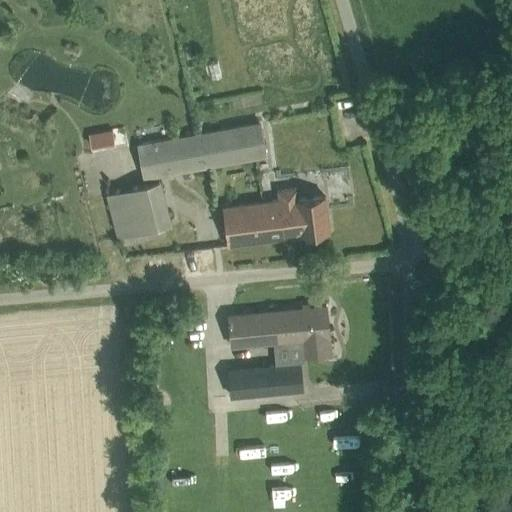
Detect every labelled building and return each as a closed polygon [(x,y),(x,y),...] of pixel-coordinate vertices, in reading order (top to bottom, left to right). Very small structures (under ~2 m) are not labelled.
[(260,121),(139,144),(146,175),(266,152),(260,121)] [(126,145),(124,126),(90,128),(92,148),(126,145)] [(159,180),(108,193),(119,235),(171,221),(159,180)] [(329,229),(324,194),(298,197),(297,195),(223,205),(228,243),(302,233),(302,232),(329,229)] [(303,337),(305,354),(331,351),(326,304),(228,313),(232,343),(303,337)] [(301,365),(229,370),(230,390),(302,385),(301,365)]
